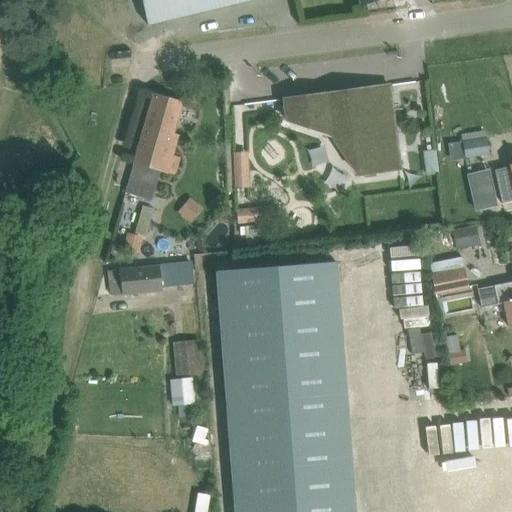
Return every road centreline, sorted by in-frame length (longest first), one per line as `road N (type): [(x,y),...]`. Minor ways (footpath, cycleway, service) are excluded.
road 1 (residential): [(511,15),(137,65),(75,305)]
road 2 (track): [(22,511),(75,305)]
